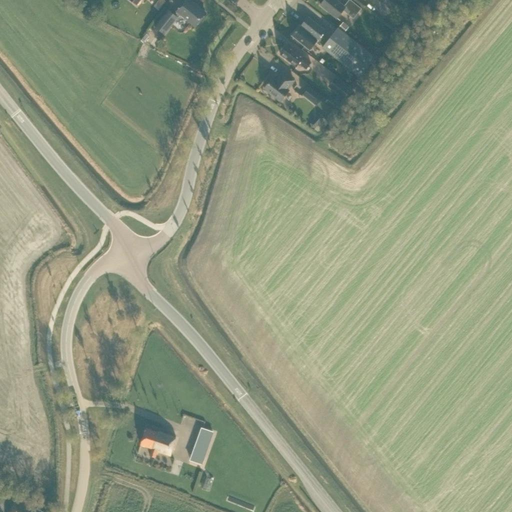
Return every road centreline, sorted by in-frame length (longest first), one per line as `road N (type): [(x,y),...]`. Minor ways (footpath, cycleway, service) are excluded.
road 1 (primary): [(334,511),(141,284),(128,254)]
road 2 (tertiary): [(76,511),(84,433),(68,366),(69,315),(89,277),(128,254)]
road 3 (tertiary): [(128,254),(153,246),(171,228),(214,100),(263,21)]
road 4 (primary): [(128,254),(111,219),(0,94)]
